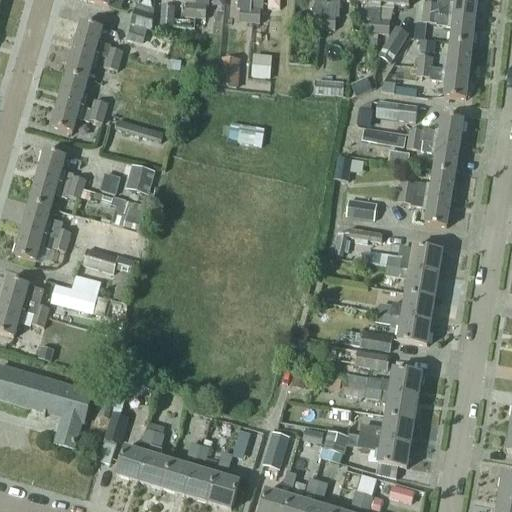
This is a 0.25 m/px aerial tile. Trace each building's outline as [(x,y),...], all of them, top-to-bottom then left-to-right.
[(88,0),(88,4),(109,10),(109,9),(111,0),(88,0)] [(238,0),(237,11),(240,11),(240,10),(251,11),(251,0),(238,0)] [(251,0),(251,11),(261,12),(262,12),(263,0),(251,0)] [(310,0),(315,0),(314,17),(316,17),(316,16),(326,17),(327,1),(327,0),(310,0)] [(327,0),(327,1),(326,17),(336,18),(336,19),(339,19),(340,3),(354,4),(354,0),(327,0)] [(354,0),(354,4),(369,5),(368,21),(370,22),(370,21),(380,22),(381,0),(354,0)] [(381,0),(380,22),(390,23),(393,7),(409,8),(409,0),(381,0)] [(439,6),(438,16),(453,18),(475,21),(477,0),(455,0),(455,5),(439,4),(438,6),(439,6)] [(136,5),(131,26),(150,31),(156,10),(136,5)] [(186,6),(185,19),(195,20),(197,6),(186,5),(186,6)] [(425,5),(424,15),(438,16),(439,6),(438,6),(425,5)] [(197,6),(195,20),(206,21),(207,7),(197,6)] [(162,9),(160,29),(173,30),(175,10),(162,9)] [(240,11),(239,24),(249,25),(251,11),(240,10),(240,11)] [(251,11),(249,25),(260,26),(261,12),(260,12),(251,11)] [(424,15),(422,25),(436,26),(438,16),(424,15)] [(316,17),(314,30),(325,31),(326,17),(316,16),(316,17)] [(436,26),(436,28),(452,30),(450,45),(472,48),(475,21),(453,18),(438,16),(436,26)] [(326,17),(325,31),(335,32),(336,19),(336,18),(326,17)] [(370,22),(368,35),(379,36),(380,22),(370,21),(370,22)] [(380,22),(379,36),(389,37),(390,23),(380,22)] [(82,25),(74,51),(95,57),(107,61),(110,51),(111,48),(99,45),(103,31),(82,25)] [(395,31),(378,58),(390,66),(407,38),(395,31)] [(132,47),(172,61),(177,46),(137,33),(132,47)] [(450,45),(447,72),(469,75),(472,48),(450,45)] [(74,51),(67,77),(88,83),(95,57),(74,51)] [(110,51),(107,61),(120,64),(123,55),(122,55),(110,51)] [(419,58),(417,69),(431,70),(433,60),(419,58)] [(223,60),(220,88),(236,90),(239,62),(223,60)] [(107,61),(104,70),(118,74),(120,64),(107,61)] [(417,69),(416,79),(417,79),(430,80),(431,70),(417,69)] [(430,80),(429,83),(446,85),(444,99),(466,102),(469,75),(447,72),(431,70),(430,80)] [(67,77),(59,103),(81,109),(88,83),(67,77)] [(316,83),(315,97),(343,99),(344,85),(316,83)] [(116,115),(135,121),(142,98),(123,92),(116,115)] [(59,103),(52,130),(73,136),(77,122),(89,125),(90,123),(89,123),(92,113),(81,109),(59,103)] [(95,103),(92,113),(105,117),(108,107),(97,103),(95,103)] [(415,126),(417,109),(378,103),(376,121),(415,126)] [(92,113),(89,123),(90,123),(103,126),(105,117),(92,113)] [(424,133),(422,143),(438,146),(459,149),(464,122),(442,118),(440,134),(423,132),(423,133),(424,133)] [(114,132),(161,145),(163,136),(117,123),(114,132)] [(269,149),(272,130),(236,125),(233,144),(269,149)] [(410,131),(408,141),(422,143),(424,133),(423,133),(422,133),(410,131)] [(364,134),(362,144),(404,151),(406,141),(364,134)] [(408,141),(407,151),(420,153),(422,143),(408,141)] [(420,153),(436,156),(433,173),(455,176),(459,149),(438,146),(422,143),(420,153)] [(45,153),(38,179),(70,189),(73,179),(74,177),(62,174),(66,159),(45,153)] [(352,162),(337,159),(334,182),(348,184),(352,162)] [(132,181),(129,193),(148,198),(151,186),(155,175),(135,170),(132,181)] [(415,187),(413,197),(451,203),(455,176),(433,173),(431,187),(415,185),(415,187)] [(105,192),(119,196),(123,179),(109,175),(105,192)] [(38,179),(30,206),(51,212),(55,198),(67,202),(68,199),(67,199),(70,189),(38,179)] [(73,179),(70,189),(84,193),(87,183),(73,179)] [(401,184),(400,195),(412,196),(413,197),(415,187),(401,184)] [(70,189),(67,199),(68,199),(81,202),(84,193),(70,189)] [(400,195),(398,205),(411,207),(412,207),(413,197),(412,196),(400,195)] [(411,207),(411,209),(427,211),(425,227),(447,230),(451,203),(413,197),(412,207),(411,207)] [(346,219),(373,224),(376,206),(349,202),(346,219)] [(30,206),(23,232),(44,238),(55,241),(58,231),(61,232),(63,225),(49,221),(51,212),(30,206)] [(116,217),(113,227),(138,234),(144,215),(132,212),(129,211),(126,220),(116,217)] [(90,223),(87,232),(109,238),(104,255),(139,265),(147,239),(90,223)] [(58,231),(55,241),(69,245),(71,237),(72,235),(61,232),(58,231)] [(339,235),(338,239),(342,240),(342,239),(348,240),(391,248),(395,248),(396,240),(393,239),(350,232),(346,231),(345,236),(339,235)] [(23,232),(15,258),(36,264),(41,249),(52,253),(53,251),(55,241),(44,238),(23,232)] [(55,241),(53,251),(66,255),(68,246),(69,245),(55,241)] [(403,262),(401,271),(409,273),(439,278),(443,254),(413,249),(411,261),(403,260),(403,262)] [(88,253),(83,268),(114,277),(116,271),(122,273),(133,276),(136,267),(118,262),(88,253)] [(377,258),(376,267),(387,269),(389,260),(377,258)] [(389,260),(387,269),(401,271),(403,262),(389,260)] [(387,269),(386,278),(391,279),(400,280),(401,271),(387,269)] [(401,271),(400,280),(408,282),(405,296),(435,301),(439,278),(409,273),(401,271)] [(9,281),(1,308),(22,314),(34,317),(36,307),(40,309),(45,293),(29,289),(30,287),(9,281)] [(66,309),(92,316),(97,299),(71,292),(71,293),(66,309)] [(395,309),(393,318),(402,320),(431,324),(435,301),(405,296),(404,308),(395,306),(394,309),(395,309)] [(36,308),(34,317),(47,321),(50,311),(40,309),(36,307),(36,308)] [(381,307),(380,316),(393,318),(395,309),(394,309),(381,307)] [(1,308),(0,311),(0,336),(14,341),(22,314),(1,308)] [(380,316),(378,325),(391,327),(392,327),(393,318),(380,316)] [(34,317),(31,327),(44,331),(47,321),(34,317)] [(391,327),(391,330),(400,331),(398,343),(427,348),(431,324),(402,320),(393,318),(392,327),(391,327)] [(363,337),(361,349),(390,354),(392,340),(363,335),(363,337)] [(306,345),(292,342),(287,373),(299,375),(301,361),(303,362),(306,345)] [(354,368),(387,374),(390,358),(357,353),(354,368)] [(84,425),(93,395),(0,368),(0,401),(63,419),(56,446),(74,451),(81,424),(84,425)] [(382,385),(381,394),(389,395),(419,400),(422,376),(393,371),(391,383),(383,382),(382,385)] [(368,389),(367,392),(381,394),(382,385),(369,383),(368,389)] [(344,385),(342,397),(366,401),(367,392),(368,389),(347,385),(344,385)] [(367,392),(366,401),(379,403),(381,394),(367,392)] [(379,403),(379,406),(387,407),(385,419),(415,423),(419,400),(389,395),(381,394),(379,403)] [(105,442),(99,463),(110,467),(117,445),(121,432),(125,433),(129,420),(113,415),(105,442)] [(361,429),(360,438),(373,441),(381,442),(411,447),(415,423),(385,419),(383,430),(374,429),(373,431),(361,429)] [(146,433),(142,446),(151,449),(155,435),(147,433),(146,433)] [(322,451),(319,460),(340,467),(343,457),(344,457),(346,448),(349,440),(348,440),(330,434),(325,452),(322,451)] [(155,435),(151,449),(160,451),(164,438),(163,438),(155,435)] [(263,468),(280,473),(290,440),(273,435),(263,468)] [(349,440),(346,448),(379,454),(377,466),(398,469),(407,471),(411,447),(381,442),(373,441),(360,438),(349,437),(348,440),(349,440)] [(125,450),(117,478),(140,485),(149,457),(151,449),(142,446),(139,445),(137,453),(125,450)] [(192,446),(188,460),(196,462),(200,449),(192,446)] [(149,457),(140,485),(163,492),(171,464),(160,460),(162,452),(160,451),(151,449),(149,457)] [(200,449),(196,462),(205,465),(209,452),(200,449)] [(223,456),(219,469),(228,472),(232,459),(223,456)] [(171,464),(163,492),(185,499),(194,470),(196,462),(188,460),(185,468),(171,464)] [(194,470),(185,499),(208,506),(217,477),(203,473),(205,465),(196,462),(194,470)] [(217,477),(208,506),(228,511),(231,511),(240,484),(226,480),(228,472),(219,469),(217,477)] [(287,475),(283,489),(292,491),(296,478),(287,475)] [(511,478),(503,477),(499,501),(511,503),(511,478)] [(310,482),(306,495),(315,498),(319,485),(310,482)] [(319,485),(315,498),(324,501),(328,487),(319,485)] [(417,506),(421,493),(398,486),(394,499),(417,506)] [(267,492),(260,511),(285,511),(290,499),(292,491),(283,489),(281,488),(278,496),(267,492)] [(290,499),(285,511),(310,511),(312,506),(315,498),(306,495),(304,503),(290,499)] [(356,496),(352,509),(360,511),(364,498),(357,496),(356,496)] [(364,498),(360,511),(361,511),(369,511),(373,501),(372,501),(364,498)] [(374,500),(370,511),(380,511),(383,503),(374,500)] [(511,511),(511,503),(499,501),(497,511),(511,511)]
